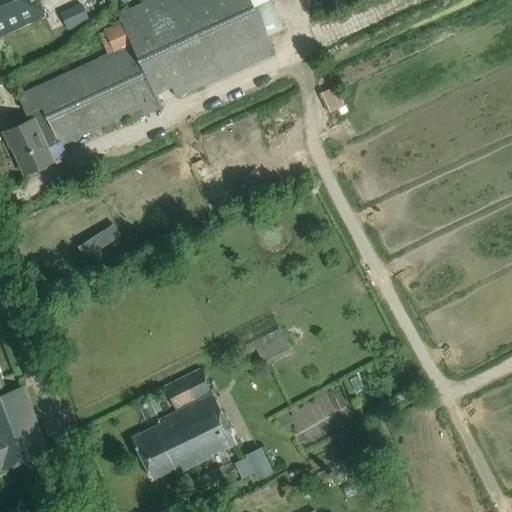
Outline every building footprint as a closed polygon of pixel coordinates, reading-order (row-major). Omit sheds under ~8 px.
[(0,0),(0,36),(46,17),(38,0),(0,0)] [(254,8),(250,0),(152,0),(118,16),(121,22),(102,31),(103,32),(97,35),(107,56),(18,96),(29,121),(3,133),(11,150),(12,149),(24,175),(53,162),(48,151),(157,101),(154,95),(171,87),(175,97),(274,52),(254,8)] [(331,111),(347,104),(339,84),(323,91),(331,111)] [(292,353),(280,329),(235,352),(237,357),(255,348),(265,367),(292,353)] [(203,399),(176,412),(158,421),(159,424),(132,438),(152,479),(174,468),(177,474),(238,444),(200,369),(164,387),(175,410),(202,397),(203,399)] [(0,471),(49,453),(23,387),(7,393),(0,373),(0,471)] [(157,416),(150,402),(139,407),(146,421),(157,416)] [(260,447),(245,454),(247,458),(255,474),(257,480),(273,472),(260,447)] [(247,458),(234,464),(242,480),(255,474),(247,458)] [(221,467),(192,482),(200,497),(228,483),(221,467)]
